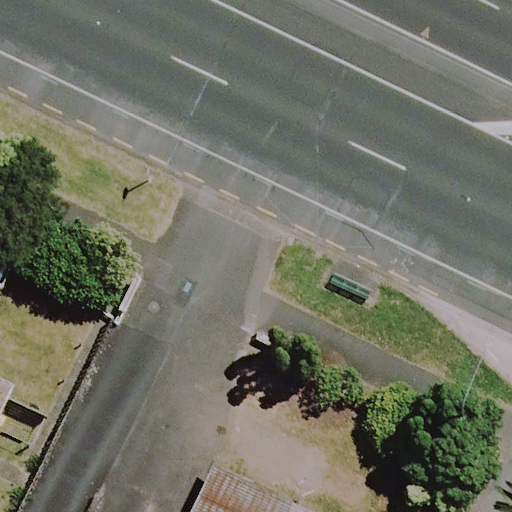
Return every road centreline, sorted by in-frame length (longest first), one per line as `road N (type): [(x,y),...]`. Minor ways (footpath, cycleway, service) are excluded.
road 1 (unknown): [(308,23),(62,511)]
road 2 (secondary): [(511,121),(259,0)]
